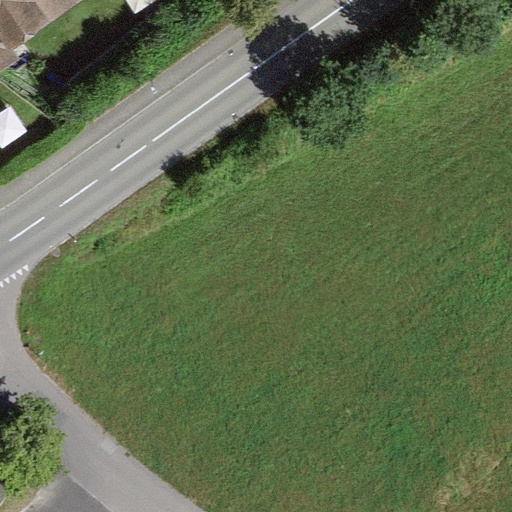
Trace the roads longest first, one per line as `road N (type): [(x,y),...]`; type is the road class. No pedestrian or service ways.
road 1 (tertiary): [(0,245),(352,0)]
road 2 (residential): [(0,364),(159,511)]
